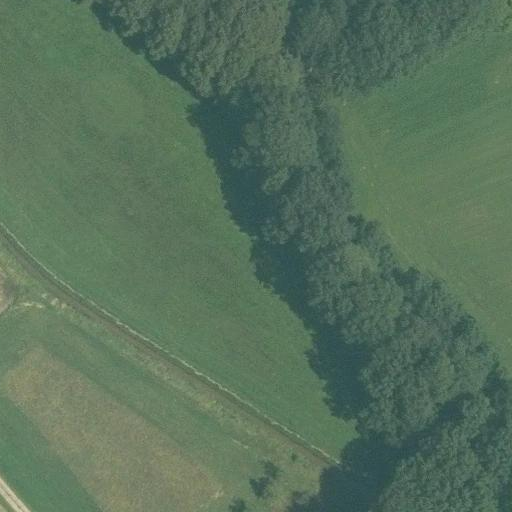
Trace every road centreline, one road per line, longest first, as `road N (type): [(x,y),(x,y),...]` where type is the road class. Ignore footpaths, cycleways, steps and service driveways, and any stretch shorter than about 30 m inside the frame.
road 1 (unclassified): [(435,511),(482,461),(483,420),(355,277),(317,210),(296,133),(308,92),(345,53),(467,0)]
road 2 (track): [(144,0),(246,79),(301,106)]
